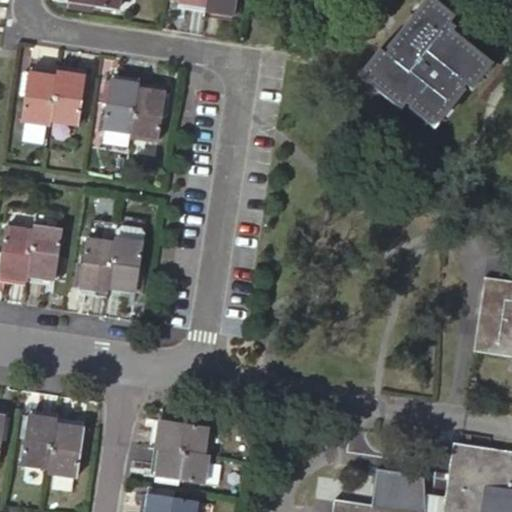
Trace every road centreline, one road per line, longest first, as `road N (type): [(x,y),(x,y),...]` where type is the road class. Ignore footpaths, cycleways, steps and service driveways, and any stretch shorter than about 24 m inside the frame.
road 1 (residential): [(20,0),(18,14),(40,29),(238,63),(191,349),(118,361)]
road 2 (residential): [(118,361),(94,511)]
